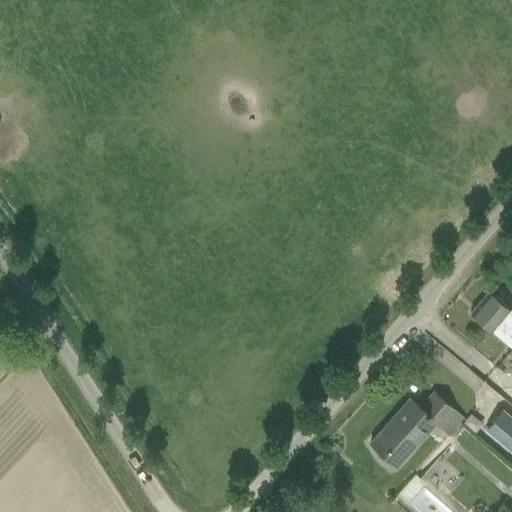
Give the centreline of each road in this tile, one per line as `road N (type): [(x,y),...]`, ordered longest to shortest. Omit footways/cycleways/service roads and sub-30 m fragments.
road 1 (unclassified): [(241,511),(511,213)]
road 2 (unclassified): [(173,511),(0,247)]
